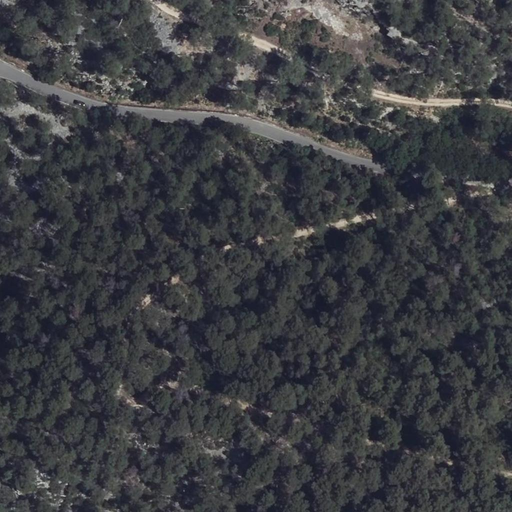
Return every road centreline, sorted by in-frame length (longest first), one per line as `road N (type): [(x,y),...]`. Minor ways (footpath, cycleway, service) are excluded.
road 1 (track): [(509,178),(212,251),(140,310),(123,342),(124,376),(141,396),(258,408),(511,468)]
road 2 (tertiary): [(511,178),(406,168),(251,123),(106,103),(0,65)]
road 3 (track): [(173,0),(391,98),(511,104)]
